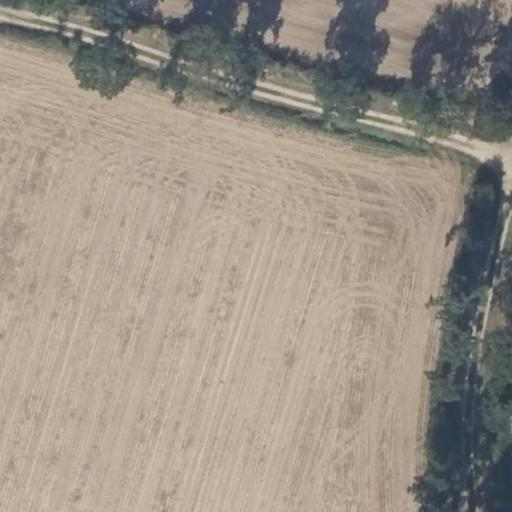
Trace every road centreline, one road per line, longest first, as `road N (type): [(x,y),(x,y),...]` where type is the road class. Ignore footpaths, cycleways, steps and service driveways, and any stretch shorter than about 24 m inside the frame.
road 1 (track): [(511,164),(0,11)]
road 2 (track): [(473,511),(467,404),(511,167)]
